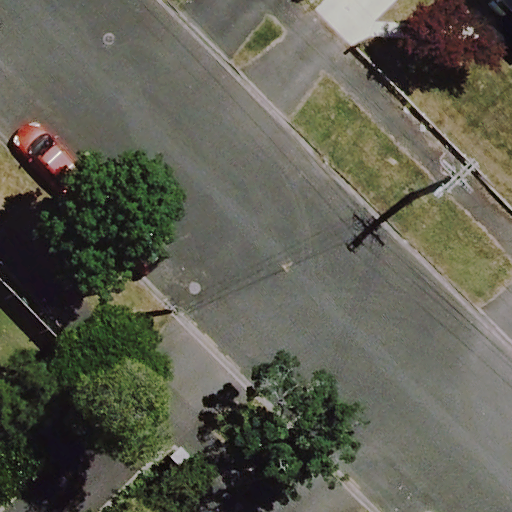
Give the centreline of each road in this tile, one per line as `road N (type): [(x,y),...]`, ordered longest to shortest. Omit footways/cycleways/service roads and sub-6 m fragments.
road 1 (residential): [(511,480),(31,0)]
road 2 (unknown): [(275,243),(13,511)]
